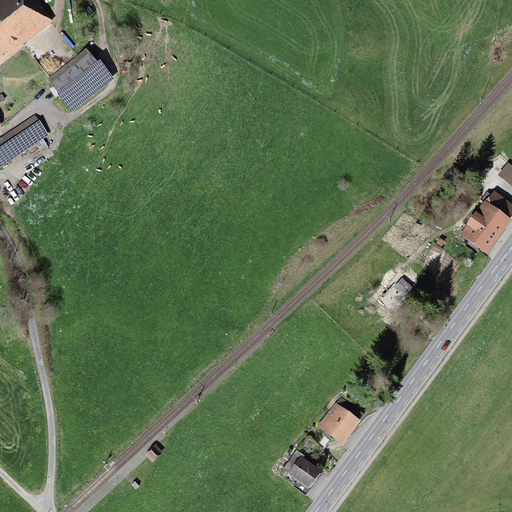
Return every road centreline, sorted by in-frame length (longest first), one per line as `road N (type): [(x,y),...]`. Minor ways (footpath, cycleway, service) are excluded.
road 1 (primary): [(316,511),(511,247)]
road 2 (unclassified): [(0,231),(50,408),(46,508)]
